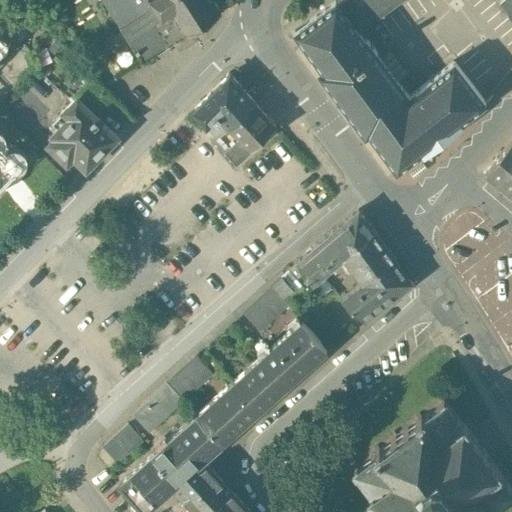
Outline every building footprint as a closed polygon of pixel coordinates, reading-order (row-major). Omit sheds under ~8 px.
[(221,10),(214,0),(104,0),(143,60),(221,10)] [(337,0),(336,0),(335,0),(308,20),(317,33),(303,43),(323,70),(321,71),(366,132),(368,131),(397,170),(422,150),(424,153),(440,140),(462,123),(461,121),(486,102),(454,60),(420,86),(416,82),(406,89),(367,38),(365,39),(358,30),(398,0),(337,0)] [(511,0),(500,0),(501,0),(511,12),(511,0)] [(93,75),(73,94),(76,97),(77,96),(96,114),(113,97),(93,75)] [(255,101),(230,75),(192,111),(206,126),(218,115),(229,126),(255,101)] [(96,114),(77,96),(76,97),(52,122),(58,127),(52,134),(54,136),(48,143),(67,161),(73,154),(86,167),(105,147),(106,147),(116,137),(116,136),(117,135),(96,114)] [(276,124),(255,101),(229,126),(238,135),(224,148),(237,161),(276,124)] [(511,139),(486,170),(511,192),(511,139)] [(358,208),(297,260),(305,271),(308,275),(313,280),(338,259),(374,229),(358,208)] [(11,211),(3,218),(12,226),(18,219),(11,211)] [(413,281),(374,229),(338,259),(346,270),(352,265),(362,279),(342,296),(364,318),(413,281)] [(297,260),(288,268),(295,275),(305,271),(297,260)] [(295,275),(288,268),(281,273),(301,297),(308,291),(298,279),(295,275)] [(305,271),(295,275),(298,279),(308,275),(305,271)] [(301,297),(281,273),(271,282),(273,285),(288,303),(291,306),(301,297)] [(273,285),(244,312),(259,329),(288,303),(273,285)] [(302,319),(196,413),(222,441),(327,348),(302,319)] [(197,355),(168,381),(183,398),(212,372),(197,355)] [(183,399),(168,382),(150,397),(151,398),(134,414),(148,430),(183,399)] [(460,418),(448,402),(450,400),(448,398),(445,400),(445,399),(444,400),(443,397),(440,399),(442,402),(427,413),(426,413),(423,415),(420,412),(416,415),(419,419),(381,448),(378,444),(374,447),(376,449),(376,450),(373,453),(358,465),(356,462),(353,464),(355,466),(354,468),(352,470),(354,473),(356,471),(370,489),(370,490),(370,491),(367,494),(369,497),(373,495),(385,511),(485,511),(487,511),(488,511),(493,511),(494,511),(491,508),(494,505),(510,493),(511,494),(511,486),(511,487),(499,471),(497,467),(501,464),(498,461),(495,463),(485,450),(487,448),(478,436),(475,438),(466,425),(469,423),(466,419),(463,421),(460,418)] [(196,413),(120,481),(137,500),(145,510),(172,486),(203,458),(222,441),(196,413)] [(142,438),(128,423),(100,449),(114,463),(142,438)] [(252,511),(203,458),(172,486),(195,511),(252,511)]
